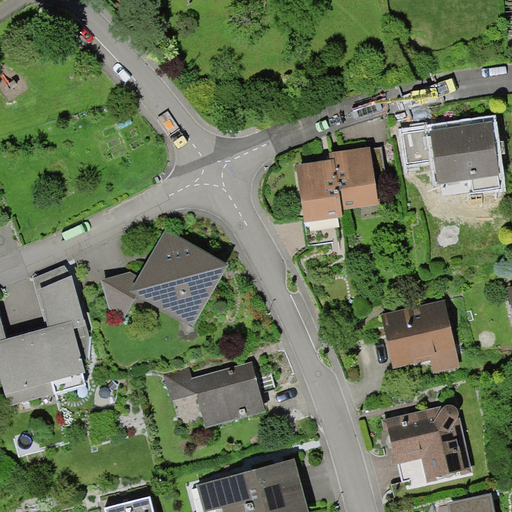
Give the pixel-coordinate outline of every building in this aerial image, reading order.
[(492,124),(406,137),(410,166),(436,162),(439,185),(475,180),(477,193),(502,189),(492,124)] [(339,164),(301,168),(312,251),(344,247),(341,219),(346,220),(345,209),(379,205),(375,174),(384,173),(381,149),(337,154),(339,164)] [(233,268),(171,232),(144,275),(103,280),(112,312),(128,321),(141,295),(196,333),(233,268)] [(38,289),(71,275),(64,265),(32,278),(45,322),(47,321),(38,289)] [(71,275),(38,289),(47,321),(49,328),(7,339),(0,316),(0,378),(1,378),(11,406),(85,384),(82,373),(87,372),(88,336),(71,275)] [(446,299),(382,313),(395,369),(432,360),(435,376),(463,370),(446,299)] [(191,370),(165,377),(172,401),(199,393),(209,430),(273,411),(258,360),(194,379),(191,370)] [(457,405),(386,423),(405,495),(475,477),(457,405)] [(313,511),(300,462),(201,489),(206,511),(207,511),(229,506),(230,511),(313,511)] [(498,511),(495,496),(453,506),(454,511),(498,511)] [(163,511),(161,503),(122,511),(163,511)]
